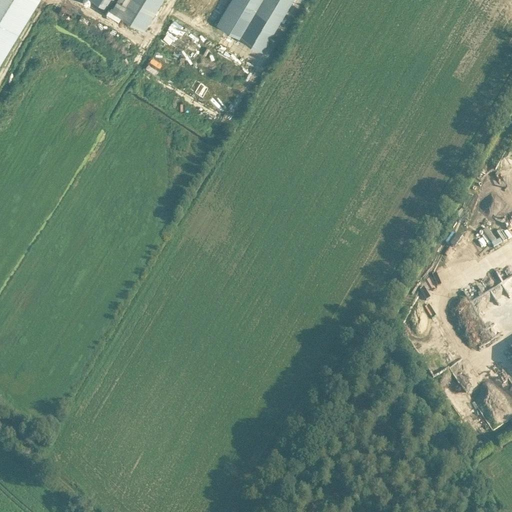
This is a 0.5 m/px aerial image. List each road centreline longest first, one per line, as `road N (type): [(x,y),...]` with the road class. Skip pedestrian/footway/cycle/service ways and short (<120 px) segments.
road 1 (track): [(511,85),(265,511)]
road 2 (track): [(493,511),(375,324)]
road 3 (track): [(97,511),(0,413)]
